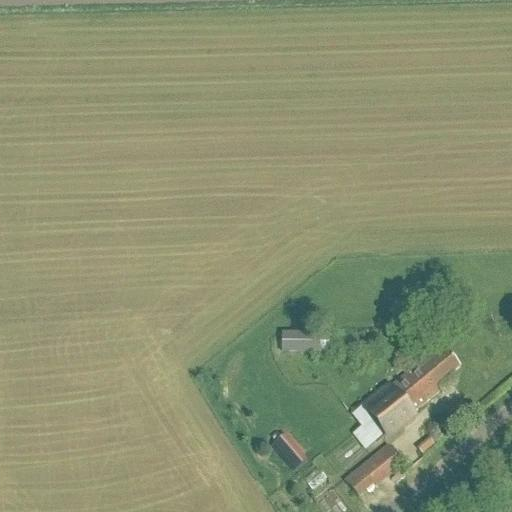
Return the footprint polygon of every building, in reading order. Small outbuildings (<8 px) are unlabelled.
[(282,357),(320,357),(320,336),(282,336),(282,357)] [(448,384),(455,379),(453,376),(458,371),(434,342),(416,357),(422,365),(390,392),(387,388),(360,411),(370,423),(361,431),(374,448),(440,394),(436,390),(446,381),(448,384)] [(264,386),(261,373),(240,378),(243,390),(264,386)] [(400,442),(355,480),(371,499),(416,462),(400,442)] [(274,459),(265,463),(275,485),(284,481),(274,459)] [(325,506),(330,511),(353,511),(358,507),(341,490),(325,506)] [(275,494),(275,511),(291,511),(291,494),(275,494)]
